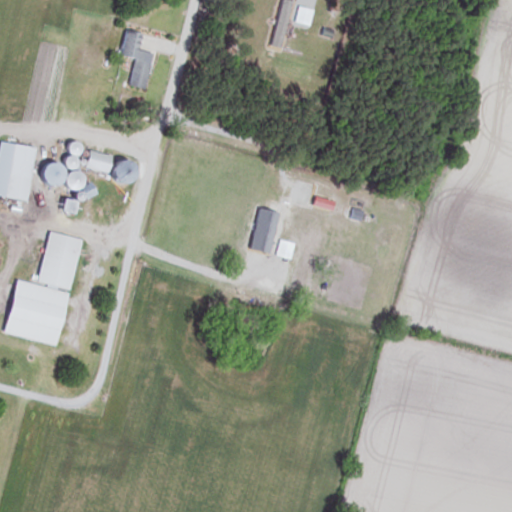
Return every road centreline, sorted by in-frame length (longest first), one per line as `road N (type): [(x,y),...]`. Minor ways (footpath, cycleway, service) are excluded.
road 1 (residential): [(357,196),(163,122)]
road 2 (residential): [(163,122),(140,149),(0,128)]
road 3 (residential): [(193,0),(163,122)]
